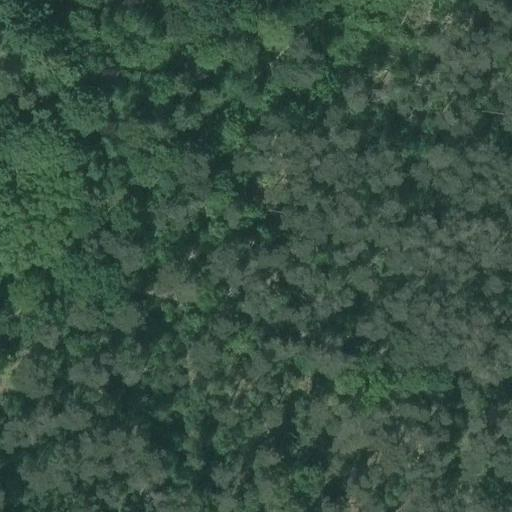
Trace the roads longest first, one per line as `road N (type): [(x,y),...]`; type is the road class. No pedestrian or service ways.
road 1 (track): [(0,329),(341,0)]
road 2 (track): [(57,275),(511,392)]
